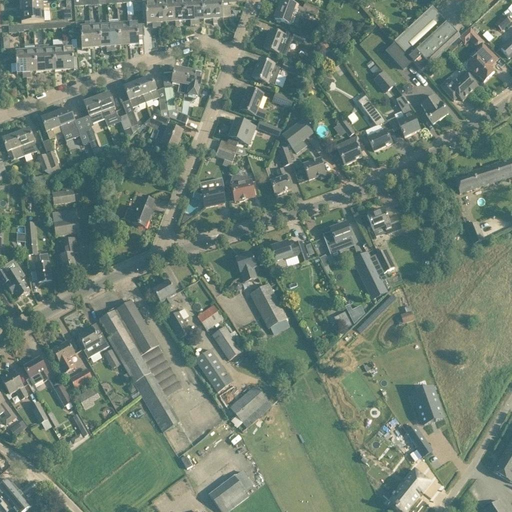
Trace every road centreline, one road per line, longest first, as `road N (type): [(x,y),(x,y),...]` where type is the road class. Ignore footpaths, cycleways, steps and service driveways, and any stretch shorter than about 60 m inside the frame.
road 1 (tertiary): [(168,253),(377,182),(511,99)]
road 2 (residential): [(0,117),(193,45),(232,56)]
road 3 (residential): [(168,253),(173,212),(232,56)]
road 4 (tertiary): [(0,344),(59,303),(168,253)]
road 5 (unclassified): [(439,511),(511,397)]
